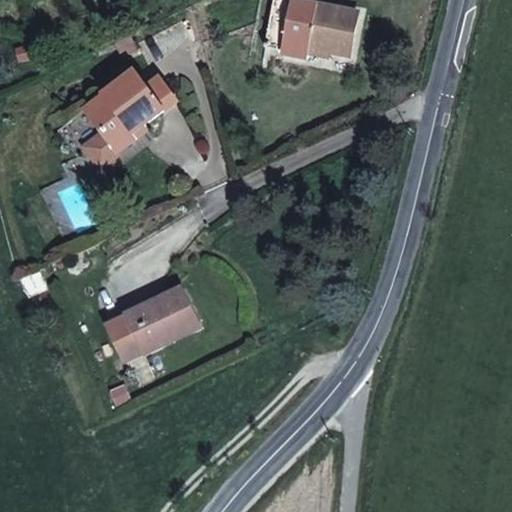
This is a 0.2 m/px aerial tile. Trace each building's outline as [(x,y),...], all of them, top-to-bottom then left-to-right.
[(274,0),(265,49),(285,52),(295,1),(287,0),(274,0)] [(308,60),(309,57),(311,49),(332,53),(352,57),(359,14),(295,1),(285,52),(284,56),(308,60)] [(331,61),(332,53),(311,49),(309,57),(331,61)] [(136,76),(88,111),(118,153),(142,135),(148,130),(145,127),(178,102),(161,80),(147,90),(136,76)] [(127,317),(145,356),(204,327),(185,288),(127,317)] [(127,317),(119,321),(137,360),(145,356),(127,317)]
